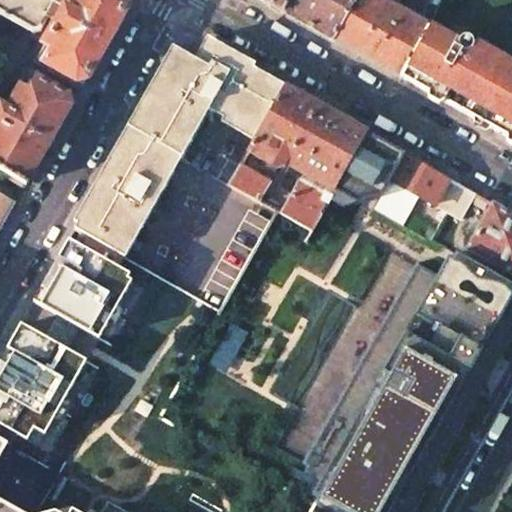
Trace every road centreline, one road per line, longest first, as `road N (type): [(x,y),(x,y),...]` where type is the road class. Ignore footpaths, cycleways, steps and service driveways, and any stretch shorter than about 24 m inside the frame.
road 1 (residential): [(511,176),(194,0)]
road 2 (residential): [(170,0),(0,298)]
